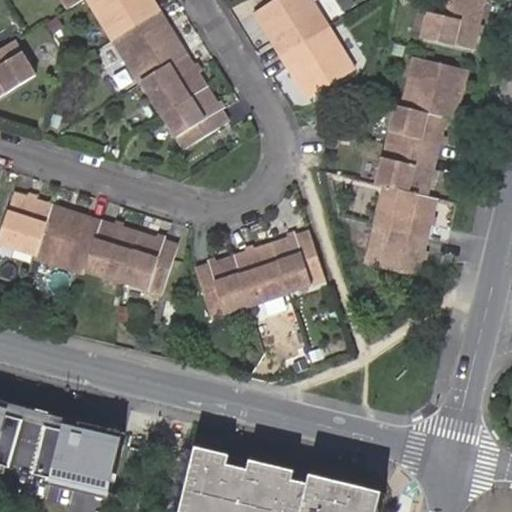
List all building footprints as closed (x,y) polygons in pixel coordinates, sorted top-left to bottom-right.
[(156,12),(162,8),(157,0),(65,0),(78,22),(96,11),(147,97),(150,96),(171,130),(173,129),(193,163),(238,135),(182,43),(176,47),(166,29),(156,12)] [(314,94),(324,112),(364,88),(312,0),(310,0),(272,23),(283,41),(276,45),(307,97),(314,94)] [(440,0),(427,56),(476,68),(492,0),(440,0)] [(172,26),(162,8),(156,12),(166,29),(172,26)] [(283,41),(272,23),(266,26),(276,45),(283,41)] [(172,26),(166,29),(176,47),(182,43),(172,26)] [(0,111),(2,115),(44,89),(22,54),(0,67),(0,111)] [(464,86),(418,74),(406,125),(399,124),(382,198),(391,201),(372,280),(422,292),(442,214),(429,210),(448,135),(461,137),(468,107),(460,106),(464,86)] [(473,88),(464,86),(460,106),(468,107),(473,88)] [(318,115),(324,112),(314,94),(307,97),(318,115)] [(58,221),(60,216),(22,204),(6,252),(42,266),(41,268),(89,285),(90,281),(165,307),(182,259),(78,223),(76,228),(58,221)] [(78,223),(60,216),(58,221),(76,228),(78,223)] [(318,247),(201,282),(217,332),(333,297),(318,247)] [(0,416),(0,469),(13,473),(27,425),(0,416)] [(48,431),(36,481),(112,499),(124,450),(48,431)] [(192,444),(178,506),(203,511),(279,511),(281,507),(297,510),(296,511),(373,511),(379,487),(192,444)]
